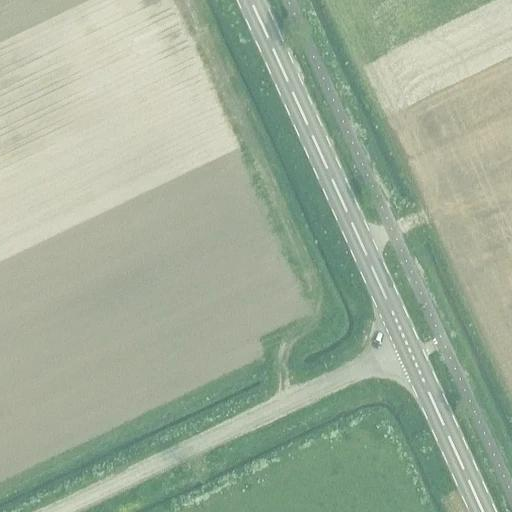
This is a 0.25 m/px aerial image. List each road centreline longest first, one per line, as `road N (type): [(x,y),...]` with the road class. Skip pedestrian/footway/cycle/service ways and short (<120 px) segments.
road 1 (secondary): [(407,348),(251,0)]
road 2 (unclassified): [(63,511),(407,348)]
road 3 (secondary): [(482,511),(407,348)]
